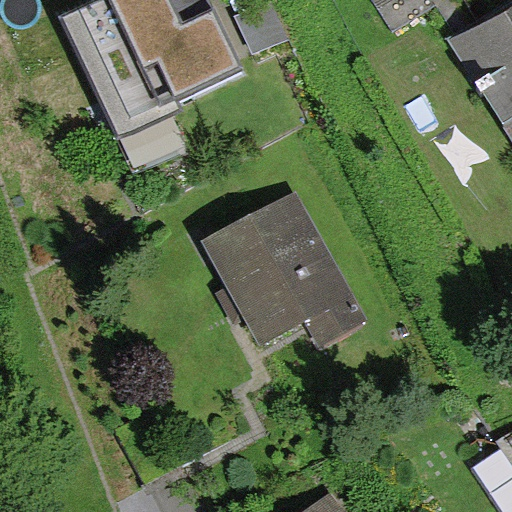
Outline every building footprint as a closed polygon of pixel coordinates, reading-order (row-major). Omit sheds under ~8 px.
[(132,119),(250,64),(219,0),(90,0),(79,5),(132,119)] [(511,127),(511,3),(456,40),(511,127)] [(330,335),(375,306),(300,188),(211,243),(272,340),(316,313),(330,335)] [(511,511),(511,441),(468,472),(494,511),(511,511)] [(355,511),(337,488),(305,511),(355,511)]
